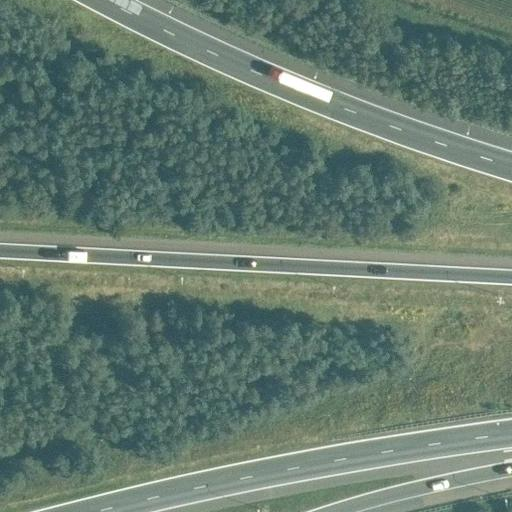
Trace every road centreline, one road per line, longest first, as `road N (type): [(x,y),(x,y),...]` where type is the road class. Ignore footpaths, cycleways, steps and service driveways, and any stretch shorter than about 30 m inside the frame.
road 1 (motorway): [(511,275),(0,249)]
road 2 (motorway): [(511,165),(319,98),(105,0)]
road 3 (motorway): [(94,511),(382,448),(511,431)]
road 4 (motorway): [(334,511),(511,465)]
